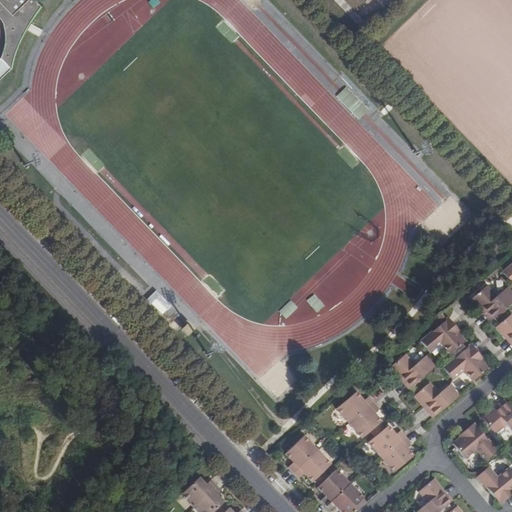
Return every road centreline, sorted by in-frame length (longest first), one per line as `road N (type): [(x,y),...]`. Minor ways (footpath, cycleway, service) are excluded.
road 1 (residential): [(284,511),(0,216)]
road 2 (residential): [(434,456),(437,427),(511,365)]
